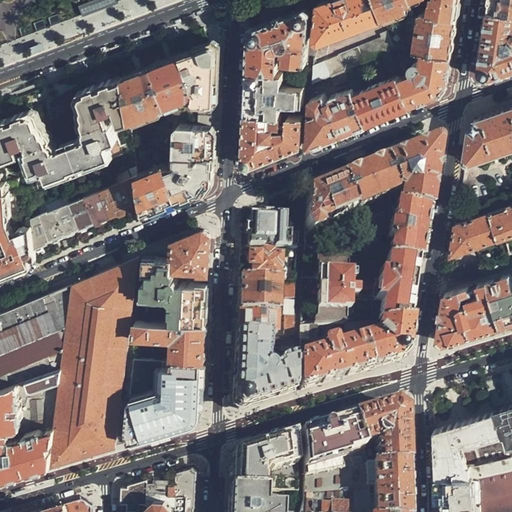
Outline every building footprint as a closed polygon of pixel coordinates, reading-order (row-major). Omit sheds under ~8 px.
[(117,3),(116,1),(116,0),(91,0),(77,6),(80,15),(81,16),(117,3)] [(323,0),(320,1),(316,39),(320,41),(384,17),(377,0),(323,0)] [(377,0),(384,17),(408,9),(409,8),(410,7),(411,5),(410,4),(410,3),(414,1),(413,0),(377,0)] [(429,0),(417,0),(414,1),(419,12),(422,11),(423,11),(422,9),(428,6),(429,0)] [(432,0),(431,11),(458,15),(460,0),(432,0)] [(511,0),(490,0),(489,10),(505,12),(506,7),(510,7),(509,13),(511,13),(511,0)] [(250,28),(248,71),(279,72),(281,50),(285,50),(284,62),(308,63),(312,15),(311,12),(310,10),(309,9),(306,8),(277,18),(250,28)] [(425,51),(452,55),(455,36),(458,15),(431,11),(426,10),(423,11),(422,11),(417,50),(425,51)] [(505,12),(489,10),(480,69),(490,77),(511,69),(511,13),(509,13),(505,12)] [(383,37),(314,65),(312,83),(333,74),(347,68),(390,51),(392,46),(395,47),(389,29),(381,32),(383,37)] [(209,44),(181,54),(189,74),(190,73),(191,75),(194,77),(194,81),(191,81),(194,88),(194,96),(194,99),(196,102),(199,102),(212,103),(217,103),(219,44),(217,43),(214,42),(209,44)] [(401,78),(412,104),(440,93),(444,88),(447,84),(452,55),(425,51),(423,63),(420,61),(416,61),(414,61),(411,64),(411,69),(412,70),(413,72),(415,73),(401,78)] [(189,74),(181,54),(166,60),(152,65),(158,80),(162,82),(163,85),(160,86),(167,105),(190,96),(194,96),(194,88),(191,81),(190,78),(188,79),(187,74),(189,74)] [(158,80),(152,65),(137,70),(124,75),(126,92),(130,90),(132,95),(127,97),(130,122),(161,110),(163,106),(167,105),(160,86),(159,85),(155,86),(153,82),(158,80)] [(347,68),(333,74),(336,83),(350,77),(347,68)] [(279,72),(248,71),(247,90),(246,113),(283,114),(284,103),(293,103),(292,107),(299,107),(299,103),(305,103),(306,82),(305,82),(304,82),(303,82),(303,83),(302,84),(302,85),(285,84),(286,72),(279,72)] [(356,92),(368,122),(391,113),(412,104),(401,78),(399,74),(356,92)] [(124,75),(81,91),(79,97),(81,102),(82,106),(82,113),(82,117),(83,123),(84,128),(108,119),(106,112),(115,108),(122,125),(130,122),(127,97),(121,99),(119,95),(126,92),(124,75)] [(326,93),(311,99),(310,145),(312,145),(340,133),(368,122),(356,92),(354,87),(332,96),(332,98),(328,99),(326,93)] [(212,113),(212,103),(199,102),(198,112),(212,113)] [(511,146),(511,106),(478,118),(472,127),(467,159),(471,161),(511,146)] [(32,110),(0,121),(0,137),(4,136),(5,141),(0,143),(6,158),(21,152),(18,145),(27,141),(30,148),(53,140),(50,135),(47,132),(45,128),(42,124),(40,122),(39,118),(37,112),(32,110)] [(198,124),(211,125),(212,114),(198,113),(198,124)] [(283,114),(246,113),(245,139),(244,169),(251,173),(302,152),(304,115),(291,114),(290,129),(277,128),(278,122),(283,122),(284,114),(283,114)] [(110,125),(108,119),(84,128),(84,131),(85,134),(86,138),(81,139),(81,137),(71,141),(82,170),(124,154),(112,124),(110,125)] [(177,154),(214,155),(215,140),(216,127),(214,125),(211,125),(198,124),(180,123),(177,126),(177,127),(176,154),(177,154)] [(53,140),(30,148),(29,149),(31,154),(29,155),(41,186),(82,170),(71,141),(62,144),(63,147),(58,149),(56,146),(54,142),(53,140)] [(0,188),(20,187),(20,178),(9,178),(8,167),(0,166),(0,162),(7,160),(6,158),(0,143),(0,142),(0,188)] [(431,194),(438,148),(430,143),(409,151),(384,162),(395,190),(395,193),(400,194),(398,206),(428,210),(431,194)] [(213,182),(214,155),(177,154),(177,159),(180,162),(185,162),(184,168),(178,172),(176,167),(173,165),(166,168),(179,203),(207,191),(210,186),(213,182)] [(362,170),(339,179),(347,197),(354,212),(395,195),(395,193),(395,190),(384,162),(362,170)] [(163,210),(179,203),(166,168),(165,165),(138,176),(143,206),(144,217),(163,210)] [(137,207),(143,206),(138,176),(138,174),(101,189),(112,215),(113,217),(127,211),(128,210),(128,208),(130,207),(133,206),(134,206),(135,207),(136,207),(137,207)] [(323,186),(305,193),(303,225),(306,228),(308,230),(309,232),(310,235),(321,230),(320,226),(354,212),(347,197),(339,179),(323,186)] [(0,276),(38,261),(37,250),(34,216),(30,186),(20,187),(0,188),(0,276)] [(97,220),(97,221),(103,219),(112,215),(101,189),(86,195),(97,220)] [(81,226),(82,229),(91,226),(94,225),(93,222),(97,220),(86,195),(71,202),(81,226)] [(54,238),(55,241),(65,237),(74,233),(73,230),(78,227),(81,226),(71,202),(49,211),(54,238)] [(423,245),(428,210),(398,206),(396,206),(388,259),(414,260),(417,260),(421,261),(423,245)] [(511,206),(491,213),(499,239),(511,235),(511,206)] [(34,216),(37,250),(40,249),(44,248),(44,244),(48,243),(47,240),(54,238),(49,211),(34,216)] [(455,233),(451,255),(499,239),(491,213),(456,224),(455,233)] [(296,250),(297,235),(284,234),(284,216),(249,214),(249,226),(246,226),(246,231),(245,235),(248,235),(248,248),(296,250)] [(174,269),(209,271),(211,234),(207,231),(204,229),(175,241),(175,256),(174,269)] [(281,269),(281,256),(271,255),(271,253),(264,252),(264,251),(258,251),(258,256),(248,255),(248,271),(247,276),(279,278),(279,269),(281,269)] [(207,323),(208,284),(179,282),(178,281),(178,280),(177,279),(175,278),(174,277),(174,273),(174,269),(175,256),(169,256),(147,255),(146,271),(151,271),(151,281),(145,280),(144,298),(165,299),(165,297),(170,297),(173,300),(172,311),(169,311),(169,320),(207,323)] [(140,256),(73,283),(62,368),(50,465),(68,460),(116,446),(140,256)] [(349,272),(349,257),(321,256),(320,264),(318,264),(317,278),(320,278),(319,286),(319,295),(316,295),(315,317),(318,317),(317,325),(342,324),(346,324),(346,311),(350,311),(351,297),(359,297),(359,291),(359,290),(356,290),(357,284),(352,283),(352,272),(349,272)] [(379,322),(407,320),(411,301),(415,277),(411,277),(414,260),(388,259),(387,259),(384,272),(379,271),(378,280),(375,299),(380,300),(377,322),(379,322)] [(511,272),(490,279),(503,325),(511,321),(511,272)] [(438,338),(443,342),(503,325),(490,279),(478,283),(481,291),(482,291),(483,293),(468,297),(464,296),(464,294),(462,295),(462,292),(470,290),(469,286),(446,292),(444,303),(438,338)] [(238,299),(237,315),(251,315),(252,312),(258,312),(258,315),(275,315),(276,283),(260,282),(259,285),(253,284),(253,282),(238,282),(238,299)] [(0,388),(62,368),(73,283),(0,313),(0,388)] [(294,299),(294,284),(285,283),(284,298),(294,299)] [(374,285),(357,284),(356,290),(359,290),(359,291),(373,292),(374,285)] [(293,316),(294,303),(288,302),(288,309),(281,309),(280,315),(293,316)] [(274,318),(275,315),(258,315),(251,315),(237,315),(236,330),(236,335),(268,336),(273,336),(274,337),(274,318)] [(275,315),(274,318),(284,318),(283,334),(293,334),(293,316),(280,315),(275,315)] [(206,340),(207,323),(169,320),(138,319),(136,335),(174,337),(173,358),(205,360),(206,340)] [(407,352),(411,320),(407,320),(379,322),(377,332),(380,335),(378,337),(374,335),(361,339),(370,371),(399,362),(403,357),(407,352)] [(372,327),(373,322),(357,323),(359,331),(372,327)] [(359,331),(357,323),(346,324),(342,324),(345,338),(361,336),(359,331)] [(298,326),(298,340),(306,340),(306,339),(314,339),(314,325),(312,325),(298,326)] [(293,394),(293,357),(278,361),(277,363),(276,364),(277,366),(272,368),(271,367),(270,365),(269,364),(268,364),(266,365),(266,355),(268,355),(268,336),(236,335),(234,374),(232,405),(235,407),(238,410),(293,394)] [(278,348),(293,349),(293,337),(279,337),(278,348)] [(343,379),(370,371),(361,339),(335,346),(333,341),(330,340),(323,342),(321,345),(323,350),(298,357),(299,388),(299,389),(299,390),(300,390),(300,391),(301,391),(303,390),(343,379)] [(204,386),(205,360),(173,358),(134,356),(126,442),(163,432),(186,425),(187,423),(189,422),(191,422),(192,421),(195,420),(196,419),(197,418),(199,415),(200,413),(201,407),(200,406),(202,404),(204,386)] [(62,368),(0,388),(0,479),(22,473),(50,465),(62,368)] [(374,409),(352,416),(361,447),(372,444),(374,440),(377,441),(375,446),(376,466),(407,464),(406,433),(405,411),(394,403),(374,409)] [(511,406),(494,412),(501,433),(505,432),(509,447),(511,445),(511,406)] [(460,421),(435,428),(436,446),(437,478),(481,476),(511,468),(511,457),(511,454),(471,463),(460,463),(460,443),(466,442),(467,445),(501,435),(501,433),(494,412),(460,421)] [(298,432),(302,478),(367,466),(361,447),(352,416),(326,424),(298,432)] [(268,491),(295,493),(296,481),(292,434),(265,442),(238,450),(234,453),(231,456),(230,458),(230,473),(229,490),(259,491),(259,484),(258,483),(258,476),(255,473),(257,471),(260,473),(262,473),(264,477),(268,477),(268,491)] [(376,466),(372,466),(373,511),(408,511),(408,491),(407,464),(376,466)] [(367,466),(302,478),(302,480),(301,503),(297,511),(373,511),(372,466),(367,466)] [(163,476),(154,476),(154,480),(148,479),(148,478),(129,483),(129,486),(123,484),(122,502),(128,502),(128,508),(127,508),(126,511),(195,511),(195,505),(196,504),(196,499),(198,470),(193,467),(177,471),(176,481),(172,481),(173,477),(163,476)] [(511,511),(511,468),(481,476),(437,478),(437,485),(438,511),(511,511)] [(278,511),(278,508),(262,507),(263,491),(259,491),(229,490),(227,511),(278,511)] [(92,511),(92,505),(82,498),(75,500),(66,502),(68,511),(92,511)] [(68,511),(66,502),(53,506),(45,508),(45,511),(68,511)]
